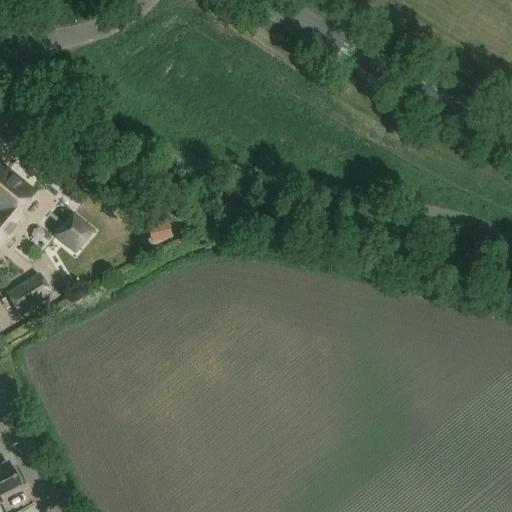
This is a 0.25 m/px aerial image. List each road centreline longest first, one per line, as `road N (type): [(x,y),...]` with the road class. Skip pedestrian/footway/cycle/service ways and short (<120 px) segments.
road 1 (residential): [(0,48),(90,31),(146,0)]
road 2 (primary): [(376,69),(511,141)]
road 3 (primary): [(376,69),(270,0)]
